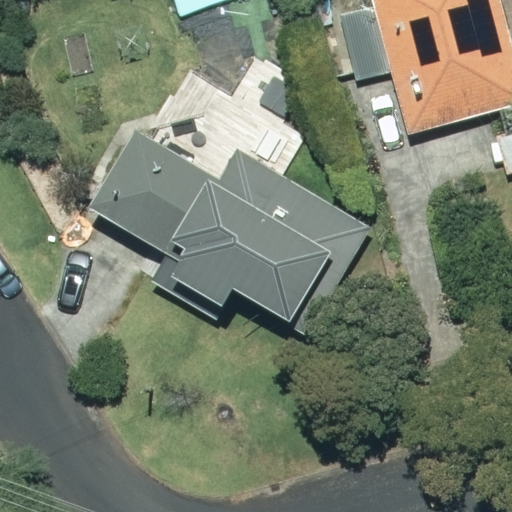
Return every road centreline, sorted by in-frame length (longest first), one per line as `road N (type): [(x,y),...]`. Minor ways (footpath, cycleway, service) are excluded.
road 1 (residential): [(132,511),(70,458),(0,343)]
road 2 (residential): [(511,480),(395,511)]
